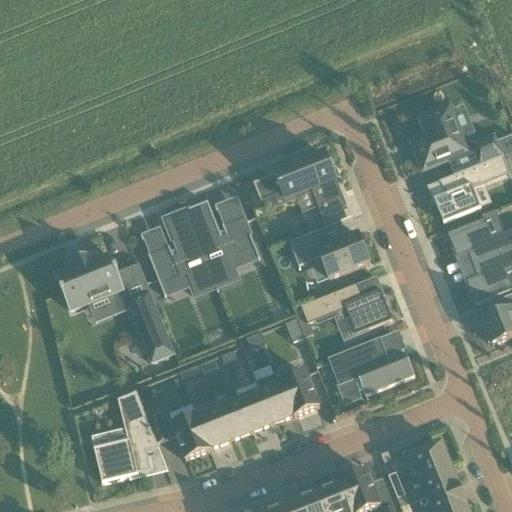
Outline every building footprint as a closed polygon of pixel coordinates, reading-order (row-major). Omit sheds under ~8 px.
[(427,138),(411,145),(414,152),(416,158),(422,175),(469,156),(450,109),(420,120),(427,138)] [(479,169),(503,160),(502,159),(497,145),(494,138),(471,147),(479,169)] [(505,142),(497,145),(502,159),(511,156),(505,142)] [(346,210),(325,158),(253,187),(260,205),(261,204),(260,201),(280,193),(284,203),(310,192),(321,220),(346,210)] [(433,201),(443,226),(479,212),(472,193),(507,179),(509,183),(511,182),(503,160),(479,169),(438,185),(443,197),(433,201)] [(207,205),(185,214),(219,299),(220,299),(218,295),(239,287),(228,261),(255,251),(243,221),(222,230),(226,239),(221,241),(207,205)] [(169,251),(148,259),(160,289),(186,278),(197,304),(217,296),(219,299),(185,214),(163,223),(177,259),(173,260),(169,251)] [(485,222),(447,237),(457,261),(467,256),(472,268),(511,252),(511,234),(492,242),(485,222)] [(369,268),(357,238),(324,251),(317,234),(289,246),(298,270),(320,261),(329,284),(369,268)] [(477,280),(466,284),(476,308),(511,293),(504,274),(511,270),(511,252),(472,268),(477,280)] [(69,274),(57,279),(63,294),(62,295),(64,299),(65,299),(71,314),(123,293),(117,278),(119,277),(117,273),(115,273),(109,258),(98,263),(96,258),(67,270),(69,274)] [(356,288),(300,310),(307,328),(345,313),(355,339),(392,324),(380,294),(361,301),(356,288)] [(148,296),(126,305),(130,314),(151,367),(173,358),(148,296)] [(511,340),(511,297),(506,300),(511,312),(482,324),(485,332),(483,333),(488,347),(491,345),(492,349),(511,340)] [(251,356),(266,350),(261,338),(247,343),(251,356)] [(379,342),(328,363),(338,390),(358,382),(365,399),(414,380),(405,357),(388,364),(379,342)] [(319,411),(305,376),(280,386),(294,421),(319,411)] [(294,421),(280,386),(278,380),(257,389),(260,396),(273,428),(293,420),(294,421)] [(127,445),(94,453),(102,487),(138,478),(138,477),(151,473),(146,455),(158,452),(157,448),(145,418),(136,396),(117,404),(127,445)] [(273,428),(260,396),(239,405),(251,436),(273,428)] [(251,436),(239,405),(218,413),(230,445),(251,436)] [(157,448),(170,443),(158,413),(145,418),(157,448)] [(230,445),(218,413),(197,421),(196,419),(210,454),(210,453),(230,445)] [(210,454),(196,419),(171,429),(185,464),(210,454)] [(449,468),(441,447),(410,459),(418,480),(449,468)] [(457,488),(449,468),(418,480),(427,501),(457,488)] [(374,511),(380,510),(366,475),(341,485),(352,511),(374,511)] [(400,487),(396,476),(388,479),(393,490),(400,487)] [(352,511),(341,485),(341,486),(321,494),(327,511),(352,511)] [(405,499),(400,487),(393,490),(397,502),(405,499)] [(457,511),(466,509),(457,488),(427,501),(431,511),(457,511)] [(327,511),(321,494),(300,503),(303,511),(327,511)] [(278,511),(303,511),(300,503),(278,511)]
